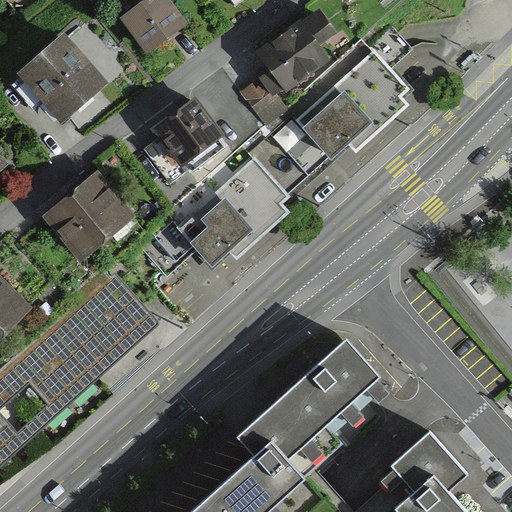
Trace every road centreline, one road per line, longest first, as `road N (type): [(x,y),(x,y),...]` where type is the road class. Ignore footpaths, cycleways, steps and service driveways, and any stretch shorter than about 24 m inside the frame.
road 1 (primary): [(40,511),(338,264)]
road 2 (residential): [(0,227),(76,160),(295,0)]
road 3 (residential): [(511,456),(338,264)]
road 4 (primary): [(338,264),(511,106)]
